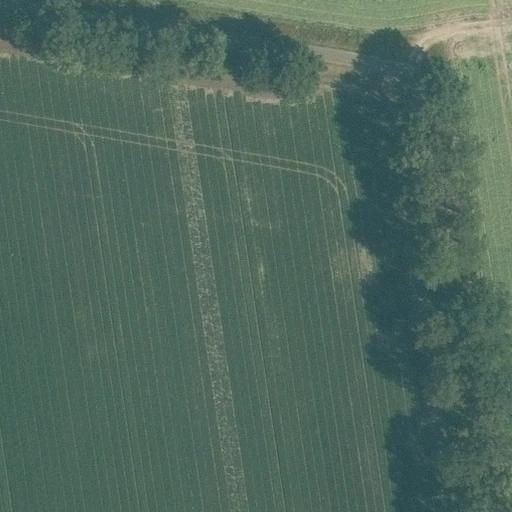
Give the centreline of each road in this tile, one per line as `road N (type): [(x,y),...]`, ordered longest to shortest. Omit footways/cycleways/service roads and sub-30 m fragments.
road 1 (unclassified): [(0,0),(376,63),(418,81),(490,511)]
road 2 (unknown): [(511,28),(429,41),(402,70)]
